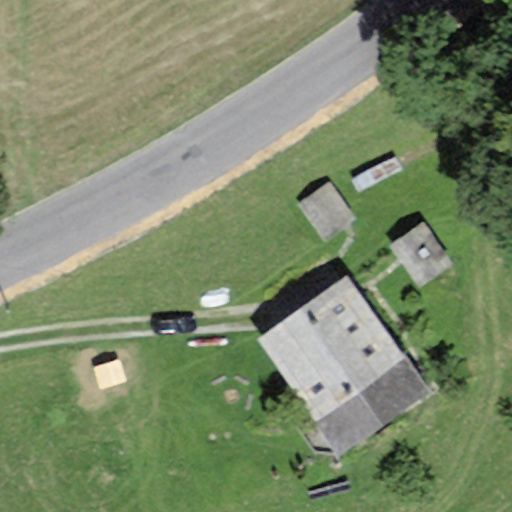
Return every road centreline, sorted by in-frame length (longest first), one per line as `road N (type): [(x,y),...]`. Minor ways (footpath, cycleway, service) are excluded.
road 1 (tertiary): [(427,0),(230,134),(0,261)]
road 2 (track): [(266,318),(0,343)]
